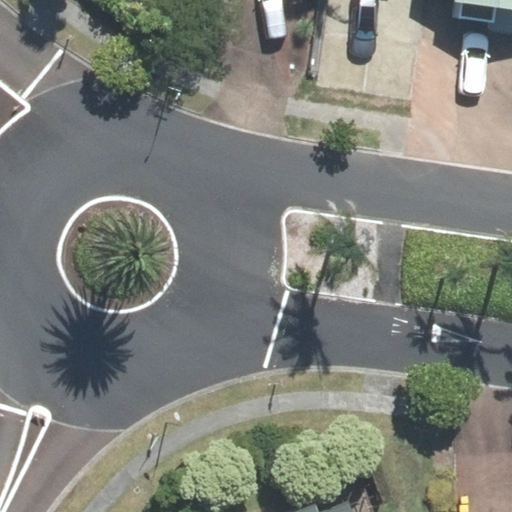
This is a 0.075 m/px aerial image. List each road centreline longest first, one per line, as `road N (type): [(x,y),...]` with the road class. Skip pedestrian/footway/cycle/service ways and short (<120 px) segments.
road 1 (residential): [(201,172),(511,210)]
road 2 (residential): [(511,361),(214,327)]
road 3 (residential): [(2,511),(80,359)]
road 4 (residential): [(201,172),(237,235),(236,284),(214,327)]
road 5 (residential): [(0,43),(134,144)]
road 6 (residential): [(80,359),(57,345),(24,303),(14,250),(19,223)]
road 7 (residential): [(19,223),(63,164),(134,144)]
road 8 (residential): [(214,327),(152,366),(80,359)]
